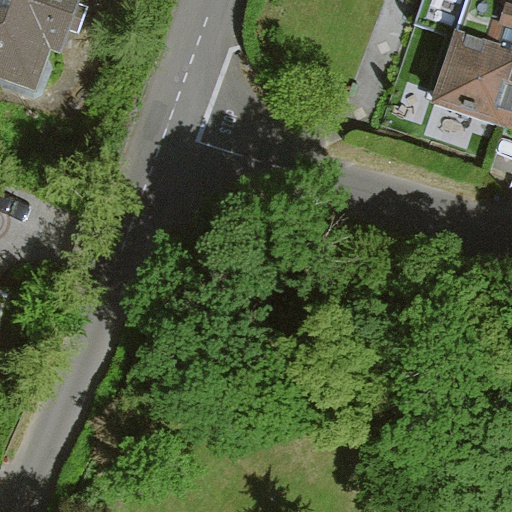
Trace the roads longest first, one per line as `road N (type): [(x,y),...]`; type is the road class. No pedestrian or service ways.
road 1 (residential): [(169,131),(17,511)]
road 2 (residential): [(511,239),(169,131)]
road 3 (residential): [(218,0),(169,131)]
